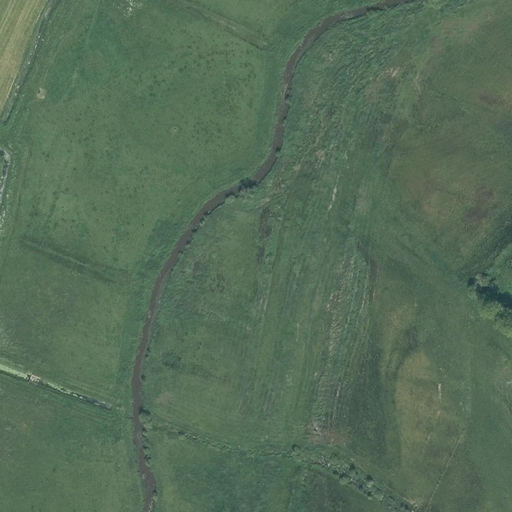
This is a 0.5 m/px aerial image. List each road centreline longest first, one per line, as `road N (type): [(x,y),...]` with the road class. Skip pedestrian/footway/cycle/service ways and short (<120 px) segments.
road 1 (track): [(0,378),(98,415),(122,416)]
road 2 (track): [(126,511),(124,386)]
